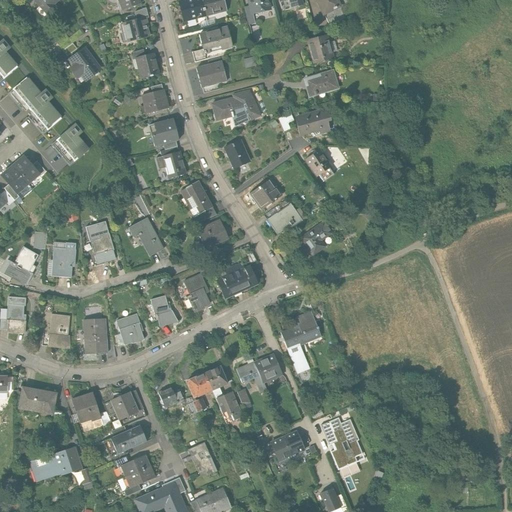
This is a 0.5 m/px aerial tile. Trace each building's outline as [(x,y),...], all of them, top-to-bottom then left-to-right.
[(33,0),(32,1),(48,19),(57,10),(53,6),(59,0),(33,0)] [(116,0),(121,12),(140,5),(138,0),(116,0)] [(185,22),(205,17),(200,0),(186,0),(179,2),(185,22)] [(222,0),(200,0),(205,17),(226,11),(222,0)] [(267,0),(248,0),(250,7),(252,15),(271,10),(267,0)] [(314,0),(323,17),(324,16),(339,9),(341,8),(336,0),(314,0)] [(142,10),(140,5),(121,12),(123,17),(133,13),(142,10)] [(255,24),(252,15),(250,7),(244,8),(249,26),(255,24)] [(148,18),(145,9),(142,10),(133,13),(135,21),(145,19),(148,18)] [(344,19),(339,9),(324,16),(329,26),(344,19)] [(122,25),(127,44),(149,38),(146,28),(147,28),(145,19),(135,21),(122,25)] [(257,26),(250,28),(252,35),(259,34),(257,26)] [(226,28),(199,35),(203,50),(204,55),(232,48),(226,28)] [(326,36),(306,42),(312,64),(333,58),(326,36)] [(0,43),(0,42),(0,76),(4,81),(19,68),(7,53),(13,48),(6,39),(0,43)] [(206,60),(204,55),(203,50),(192,53),(195,63),(206,60)] [(85,51),(71,61),(76,67),(71,71),(77,79),(80,76),(84,81),(99,70),(85,51)] [(133,54),(134,60),(144,57),(143,51),(133,54)] [(153,55),(144,57),(134,60),(139,80),(158,75),(153,55)] [(243,61),(245,69),(255,66),(253,58),(243,61)] [(226,82),(220,63),(196,69),(201,89),(226,82)] [(338,90),(332,71),(303,81),(309,99),(338,90)] [(42,94),(27,75),(12,88),(45,128),(57,117),(47,105),(54,98),(47,89),(42,94)] [(150,88),(152,94),(162,91),(161,85),(150,88)] [(138,109),(140,116),(167,109),(162,91),(152,94),(141,97),(144,107),(138,109)] [(215,122),(231,118),(233,128),(260,117),(249,91),(231,96),(232,99),(210,105),(215,122)] [(116,98),(113,103),(118,107),(121,102),(116,98)] [(294,119),(300,138),(318,132),(319,136),(329,133),(326,124),(330,123),(326,109),(294,119)] [(283,133),(289,130),(286,124),(293,121),(290,114),(276,118),(283,133)] [(172,121),(148,127),(154,147),(177,141),(172,121)] [(93,148),(75,125),(56,140),(74,163),(93,148)] [(250,162),(240,141),(223,148),(233,170),(250,162)] [(159,152),(161,158),(178,154),(177,147),(159,152)] [(318,151),(304,161),(316,177),(330,167),(318,151)] [(184,176),(178,154),(161,158),(167,181),(184,176)] [(27,156),(14,167),(31,186),(43,176),(27,156)] [(31,186),(14,167),(2,177),(19,196),(31,186)] [(197,183),(179,192),(193,218),(211,209),(197,183)] [(267,183),(248,196),(259,211),(280,197),(274,188),(272,190),(267,183)] [(365,188),(357,193),(363,202),(371,197),(365,188)] [(289,205),(266,222),(276,236),(293,224),(295,227),(305,219),(298,209),(294,212),(289,205)] [(147,220),(127,230),(133,240),(137,237),(148,258),(163,251),(147,220)] [(227,241),(219,222),(195,233),(204,251),(227,241)] [(322,222),(300,240),(303,244),(297,249),(303,257),(310,251),(314,257),(325,249),(320,243),(331,234),(322,222)] [(21,247),(21,251),(18,249),(3,275),(24,288),(37,266),(35,265),(39,258),(35,256),(37,253),(44,252),(44,236),(37,235),(32,236),(28,237),(26,238),(24,241),(23,244),(21,247)] [(90,242),(97,265),(115,260),(112,250),(113,250),(108,235),(98,237),(99,239),(90,242)] [(52,249),(50,277),(70,278),(71,268),(73,268),(75,251),(52,249)] [(236,267),(231,269),(241,294),(258,287),(250,268),(239,273),(236,267)] [(225,301),(241,294),(231,269),(225,272),(228,279),(217,284),(225,301)] [(187,301),(194,315),(203,311),(203,310),(210,307),(205,296),(209,294),(200,275),(182,283),(184,286),(180,288),(186,302),(187,301)] [(164,296),(150,301),(154,317),(156,316),(159,329),(177,323),(171,311),(170,312),(170,309),(168,309),(164,296)] [(0,320),(0,329),(7,330),(6,334),(24,335),(25,315),(23,315),(24,306),(25,306),(25,298),(8,297),(6,321),(0,320)] [(318,332),(310,314),(295,320),(298,327),(280,334),(298,377),(309,372),(299,347),(319,339),(317,332),(318,332)] [(137,315),(115,323),(119,335),(124,347),(131,345),(131,346),(143,342),(140,333),(142,332),(137,315)] [(50,316),(47,349),(69,351),(70,349),(69,337),(67,337),(69,318),(50,316)] [(83,322),(85,357),(106,356),(106,342),(104,320),(83,322)] [(248,328),(240,332),(244,342),(252,339),(248,328)] [(240,332),(224,338),(229,350),(245,343),(244,342),(240,332)] [(118,349),(124,347),(119,335),(113,338),(118,349)] [(113,341),(106,342),(106,356),(107,361),(115,359),(113,341)] [(273,356),(254,365),(266,392),(273,389),(269,382),(282,376),(273,356)] [(259,395),(266,392),(254,365),(253,363),(236,371),(242,385),(253,380),(259,395)] [(220,367),(204,374),(211,391),(227,384),(220,367)] [(194,398),(211,391),(204,374),(193,378),(194,380),(188,383),(194,398)] [(170,388),(159,393),(165,408),(183,400),(180,393),(174,396),(170,388)] [(21,390),(17,411),(52,416),(56,396),(21,390)] [(135,390),(129,393),(137,412),(144,409),(135,390)] [(249,403),(243,391),(237,394),(242,406),(249,403)] [(99,414),(92,393),(71,399),(79,423),(91,419),(92,421),(100,418),(99,414)] [(129,393),(110,402),(118,421),(137,412),(129,393)] [(231,394),(216,400),(222,415),(225,413),(227,418),(231,417),(233,422),(242,418),(231,394)] [(201,399),(192,403),(196,413),(205,409),(201,399)] [(190,415),(196,413),(192,403),(186,405),(190,415)] [(321,411),(311,415),(313,420),(323,416),(321,411)] [(106,412),(99,414),(100,418),(104,427),(111,424),(106,412)] [(287,415),(281,418),(285,426),(291,423),(287,415)] [(338,418),(320,425),(343,479),(358,473),(355,467),(365,463),(356,441),(358,440),(350,420),(341,424),(338,418)] [(113,437),(109,439),(116,455),(136,447),(146,442),(139,426),(126,432),(113,437)] [(113,437),(126,432),(124,427),(111,432),(113,437)] [(284,437),(292,457),(306,451),(297,432),(284,437)] [(284,437),(270,444),(279,463),(292,457),(284,437)] [(148,446),(146,442),(136,447),(138,451),(148,446)] [(204,444),(188,450),(198,475),(204,472),(206,477),(216,472),(204,444)] [(20,457),(26,452),(22,447),(15,452),(20,457)] [(81,471),(74,449),(28,464),(35,484),(59,476),(60,478),(81,471)] [(120,468),(124,479),(149,467),(144,456),(128,463),(128,464),(120,468)] [(128,464),(128,463),(125,458),(114,463),(117,469),(120,468),(128,464)] [(154,478),(149,467),(124,479),(129,489),(137,486),(154,478)] [(161,488),(162,490),(174,485),(179,495),(184,493),(179,480),(161,488)] [(161,488),(134,501),(138,511),(151,511),(163,507),(165,511),(186,511),(179,495),(174,485),(162,490),(161,488)] [(140,492),(137,486),(129,489),(122,492),(125,499),(140,492)] [(333,488),(320,494),(328,511),(330,511),(341,507),(337,497),(333,488)] [(222,489),(195,501),(199,511),(220,511),(230,508),(222,489)] [(341,495),(337,497),(341,507),(343,511),(344,511),(348,510),(341,495)] [(199,511),(195,501),(189,503),(192,511),(199,511)]
